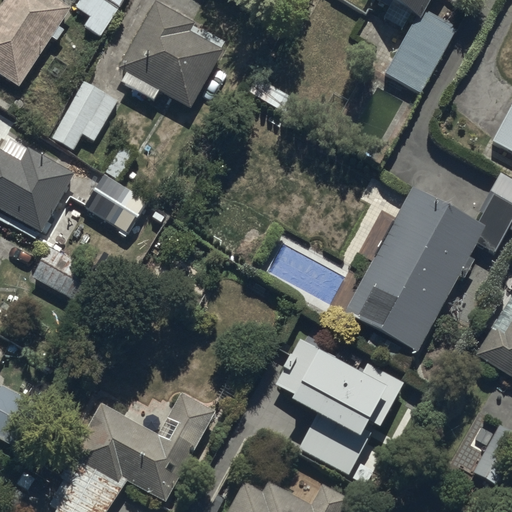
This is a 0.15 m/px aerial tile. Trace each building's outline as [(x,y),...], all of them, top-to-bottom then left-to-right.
[(0,77),(21,92),(55,42),(59,45),(67,34),(60,30),(72,12),(54,0),(7,0),(0,11),(0,77)] [(120,9),(103,0),(79,0),(74,11),(89,19),(84,29),(103,40),(120,9)] [(103,0),(120,9),(125,0),(103,0)] [(377,0),(390,7),(382,21),(402,32),(410,18),(416,21),(388,73),(385,77),(420,97),(456,33),(424,15),(432,0),(377,0)] [(192,36),(197,27),(157,5),(120,71),(127,74),(121,85),(155,104),(160,96),(192,114),(225,55),(192,36)] [(258,79),(249,94),(290,120),(299,105),(258,79)] [(82,86),(51,141),(74,155),(84,138),(96,144),(118,106),(82,86)] [(511,153),(511,110),(494,144),(511,153)] [(0,148),(0,211),(13,219),(8,229),(35,244),(40,236),(44,238),(76,180),(5,140),(0,148)] [(123,146),(105,175),(118,184),(136,155),(123,146)] [(106,178),(85,210),(129,238),(149,206),(106,178)] [(417,356),(457,279),(463,282),(473,263),(468,261),(475,248),(495,258),(507,234),(511,236),(511,184),(498,178),(474,224),(410,191),(344,319),(376,335),(367,351),(406,372),(415,355),(417,356)] [(51,251),(33,281),(81,309),(99,279),(51,251)] [(511,298),(475,359),(511,381),(511,298)] [(314,422),(296,452),(348,481),(375,433),(378,435),(404,389),(366,367),(358,380),(333,366),(334,363),(298,342),(272,389),(293,401),(289,408),(314,422)] [(3,389),(0,394),(0,443),(23,457),(47,413),(3,389)] [(109,511),(126,484),(128,485),(166,506),(216,417),(181,398),(158,440),(101,408),(70,463),(77,468),(54,508),(59,511),(58,511),(109,511)] [(511,463),(511,437),(497,430),(472,476),(498,490),(511,463)] [(243,487),(229,511),(345,511),(349,504),(321,488),(310,508),(268,485),(261,497),(243,487)]
